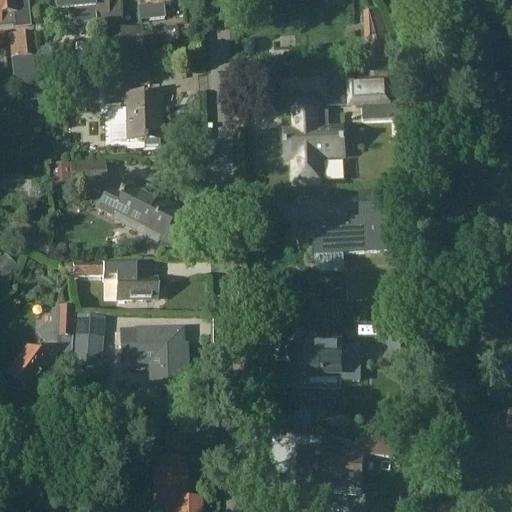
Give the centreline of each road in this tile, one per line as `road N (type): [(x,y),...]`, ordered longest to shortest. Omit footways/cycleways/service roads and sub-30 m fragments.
road 1 (residential): [(231,511),(216,0)]
road 2 (residential): [(90,511),(0,426)]
